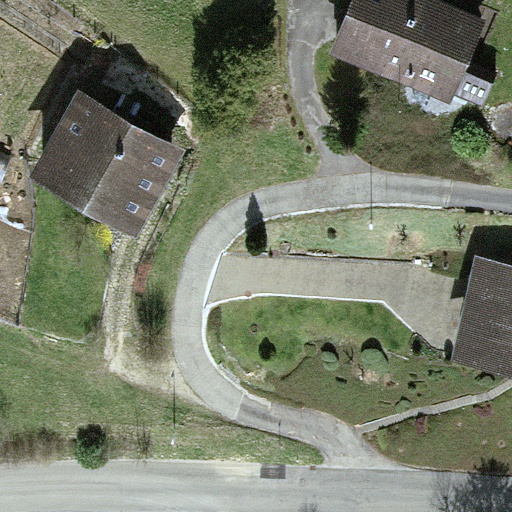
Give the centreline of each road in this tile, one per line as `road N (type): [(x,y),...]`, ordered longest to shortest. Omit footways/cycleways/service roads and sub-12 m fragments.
road 1 (residential): [(389,493),(338,438),(234,404),(206,383),(184,334),(198,259),(237,212),(281,197),(388,187),(511,199)]
road 2 (unknown): [(350,188),(321,151),(291,84),(291,39),(304,0)]
road 3 (tertiary): [(185,489),(389,493)]
road 4 (tertiary): [(0,492),(185,489)]
road 5 (tertiary): [(389,493),(511,498)]
